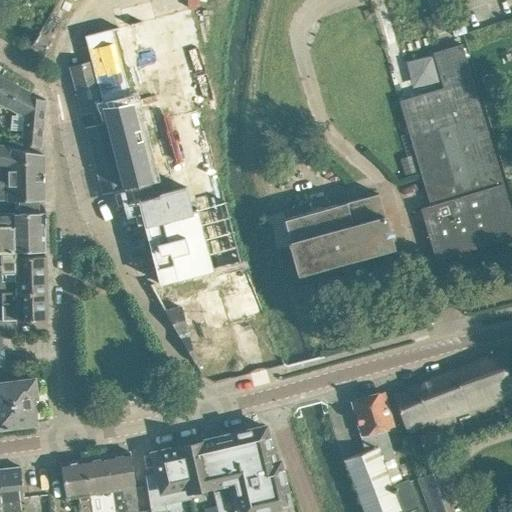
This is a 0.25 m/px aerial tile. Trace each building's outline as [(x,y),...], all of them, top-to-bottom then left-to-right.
[(466,26),(451,30),(453,38),(468,34),(466,26)] [(112,28),(85,35),(92,61),(94,67),(120,61),(112,28)] [(44,52),(51,41),(39,34),(32,44),(44,52)] [(443,88),(431,92),(477,248),(511,237),(511,213),(461,44),(433,52),(443,88)] [(92,61),(69,67),(81,114),(103,108),(104,108),(104,106),(102,99),(94,67),(92,61)] [(120,61),(94,67),(102,99),(129,92),(120,61)] [(41,148),(45,99),(29,96),(31,92),(0,75),(0,102),(24,115),(12,114),(11,129),(23,130),(22,144),(41,148)] [(477,248),(431,92),(399,101),(430,205),(420,208),(435,257),(436,260),(477,248)] [(107,122),(85,128),(102,193),(124,187),(128,203),(139,200),(153,257),(156,266),(160,282),(213,269),(198,209),(191,211),(185,187),(156,194),(132,100),(104,106),(104,108),(103,108),(107,122)] [(44,199),(43,154),(0,145),(0,165),(1,165),(1,181),(0,180),(0,198),(8,199),(8,200),(18,200),(18,210),(39,210),(38,200),(44,199)] [(413,156),(401,159),(405,176),(418,172),(413,156)] [(215,179),(204,182),(206,190),(217,187),(215,179)] [(393,246),(388,227),(385,215),(383,216),(377,193),(284,218),(282,211),(269,215),(286,275),(393,246)] [(45,251),(45,227),(45,226),(45,212),(39,213),(39,210),(18,210),(18,213),(0,212),(0,251),(17,251),(45,251)] [(46,293),(45,257),(45,255),(17,256),(17,251),(0,251),(0,292),(2,292),(46,293)] [(178,284),(167,287),(170,299),(181,296),(178,284)] [(167,287),(153,291),(160,302),(170,299),(167,287)] [(47,319),(46,293),(2,292),(2,320),(0,319),(0,333),(1,333),(17,333),(17,320),(47,319)] [(170,299),(160,302),(164,310),(183,305),(181,296),(170,299)] [(183,305),(164,310),(169,317),(185,313),(183,305)] [(185,313),(169,317),(173,325),(187,321),(185,313)] [(187,321),(173,325),(177,332),(190,329),(187,321)] [(190,329),(177,332),(182,339),(192,337),(190,329)] [(192,337),(182,339),(189,352),(195,350),(192,337)] [(195,350),(189,352),(196,364),(203,362),(200,349),(195,350)] [(511,395),(511,360),(507,349),(488,357),(453,370),(394,395),(402,413),(409,432),(444,418),(511,395)] [(0,427),(36,423),(32,396),(36,395),(34,378),(0,383),(0,427)] [(419,511),(407,480),(402,482),(397,468),(387,472),(383,461),(394,458),(386,429),(393,427),(389,410),(383,391),(352,400),(357,420),(366,451),(344,459),(363,511),(419,511)] [(251,511),(289,503),(279,461),(273,462),(265,426),(203,441),(213,485),(235,480),(237,486),(238,493),(240,500),(241,507),(242,511),(251,511)] [(439,427),(418,436),(424,452),(446,443),(439,427)] [(203,441),(178,447),(188,491),(189,491),(213,485),(203,441)] [(188,491),(178,447),(153,453),(157,472),(145,475),(150,511),(159,511),(167,510),(166,504),(191,498),(189,491),(188,491)] [(135,487),(130,451),(106,455),(115,511),(125,511),(127,511),(126,511),(135,511),(139,511),(135,487)] [(115,511),(106,455),(84,459),(92,511),(115,511)] [(92,511),(84,459),(60,463),(66,498),(79,496),(81,511),(92,511)] [(20,511),(19,499),(24,499),(23,486),(20,466),(0,468),(0,493),(1,511),(20,511)] [(238,493),(237,486),(229,488),(231,495),(238,493)] [(446,511),(439,489),(425,494),(431,511),(446,511)] [(221,490),(213,492),(215,499),(223,497),(221,490)] [(240,500),(238,493),(231,495),(232,502),(240,500)] [(224,504),(223,497),(215,499),(217,505),(224,504)] [(241,507),(240,500),(232,502),(234,509),(241,507)]
